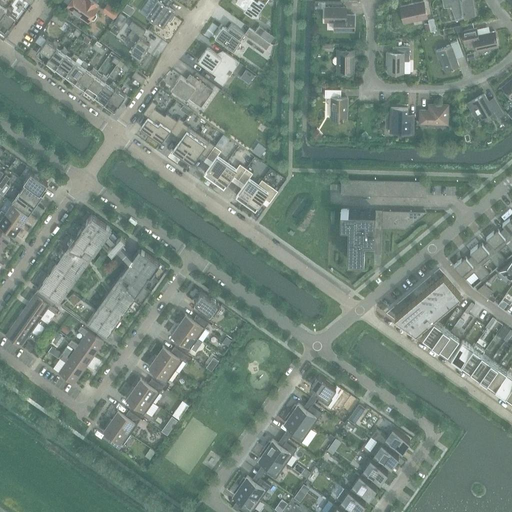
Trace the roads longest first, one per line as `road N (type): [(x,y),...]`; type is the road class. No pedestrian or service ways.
road 1 (residential): [(357,311),(113,136)]
road 2 (residential): [(0,354),(82,412),(191,259)]
road 3 (residential): [(511,58),(446,90),(367,90),(368,0)]
road 4 (residential): [(314,346),(207,498),(226,511)]
road 5 (residential): [(511,419),(357,311)]
road 6 (residential): [(113,136),(210,0)]
road 7 (residential): [(314,346),(191,259)]
road 8 (residential): [(434,431),(314,346)]
road 9 (residential): [(465,218),(449,202),(328,199)]
road 10 (residential): [(83,182),(0,295)]
road 11 (residential): [(113,136),(2,56)]
road 12 (residential): [(191,259),(83,182)]
